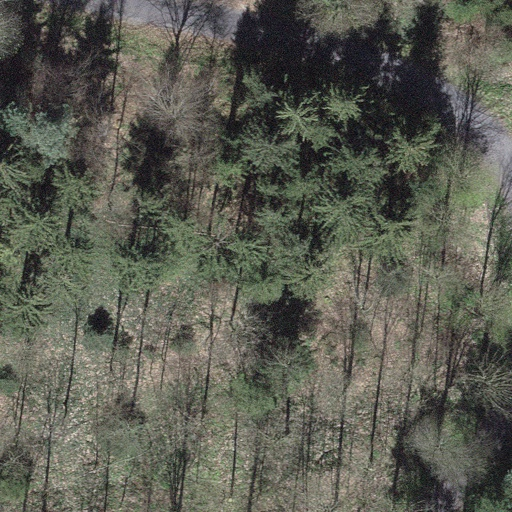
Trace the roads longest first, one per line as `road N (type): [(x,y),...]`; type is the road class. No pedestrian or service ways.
road 1 (track): [(214,35),(357,65),(472,130),(511,203)]
road 2 (track): [(214,35),(45,0)]
